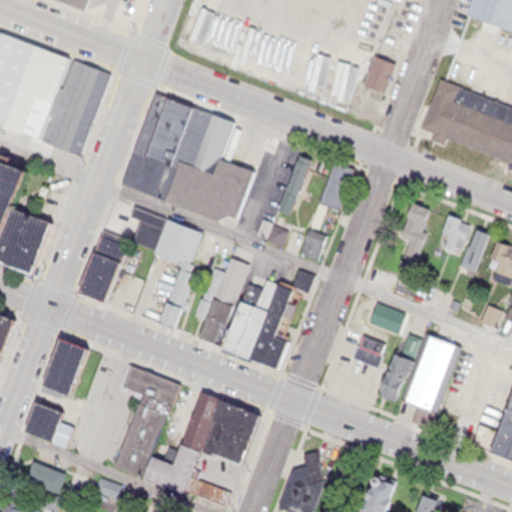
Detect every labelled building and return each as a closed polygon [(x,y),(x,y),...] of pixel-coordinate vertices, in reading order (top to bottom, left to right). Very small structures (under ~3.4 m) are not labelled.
[(65,0),(97,10),(100,0),(101,0),(116,4),(117,0),(65,0)] [(92,0),(90,6),(129,20),(136,0),(92,0)] [(214,0),(195,0),(181,47),(198,53),(214,0)] [(511,24),(466,7),(468,0),(511,0),(511,24)] [(261,38),(270,10),(390,54),(379,87),(261,38)] [(0,116),(0,22),(109,65),(82,151),(0,116)] [(511,154),(423,119),(442,72),(511,99),(511,154)] [(122,178),(157,78),(233,113),(226,150),(256,165),(235,224),(122,178)] [(0,238),(16,197),(31,160),(4,149),(0,159),(0,238)] [(285,191),(300,197),(315,164),(300,158),(285,191)] [(16,197),(0,238),(0,253),(34,263),(56,213),(16,197)] [(417,256),(434,207),(412,199),(402,229),(410,232),(403,251),(417,256)] [(459,250),(472,219),(450,210),(438,241),(459,250)] [(476,263),(491,227),(476,220),(461,257),(476,263)] [(107,226),(84,287),(107,296),(119,263),(143,272),(154,243),(107,226)] [(330,242),(311,232),(302,251),(322,260),(330,242)] [(511,279),(511,276),(511,238),(498,233),(492,249),(501,254),(495,271),(511,279)] [(203,330),(233,250),(252,257),(221,337),(203,330)] [(162,311),(182,254),(196,258),(176,316),(162,311)] [(196,309),(214,262),(224,266),(206,313),(196,309)] [(251,269),(225,338),(248,347),(274,278),(251,269)] [(398,289),(418,295),(423,277),(403,272),(398,289)] [(279,276),(251,350),(281,361),(292,332),(277,326),(294,281),(279,276)] [(0,351),(17,307),(0,301),(0,351)] [(429,327),(460,339),(434,408),(400,398),(429,327)] [(88,341),(70,393),(44,386),(65,330),(88,341)] [(131,357),(182,378),(144,471),(113,459),(142,388),(122,380),(131,357)] [(400,404),(410,393),(395,379),(385,391),(400,404)] [(202,383),(175,453),(157,446),(149,468),(186,482),(221,390),(202,383)] [(511,447),(490,438),(511,383),(511,447)] [(28,424),(42,393),(71,408),(64,436),(28,424)] [(225,393),(204,448),(241,462),(262,407),(225,393)] [(317,443),(303,445),(306,456),(294,460),(279,500),(311,511),(327,473),(317,443)] [(64,494),(72,475),(38,460),(29,480),(64,494)] [(385,511),(400,471),(376,464),(362,511),(385,511)] [(414,511),(424,483),(441,492),(434,511),(414,511)] [(59,511),(64,498),(51,494),(47,507),(59,511)] [(0,511),(0,501),(2,496),(25,505),(22,511),(0,511)] [(25,511),(30,500),(48,507),(46,511),(25,511)]
